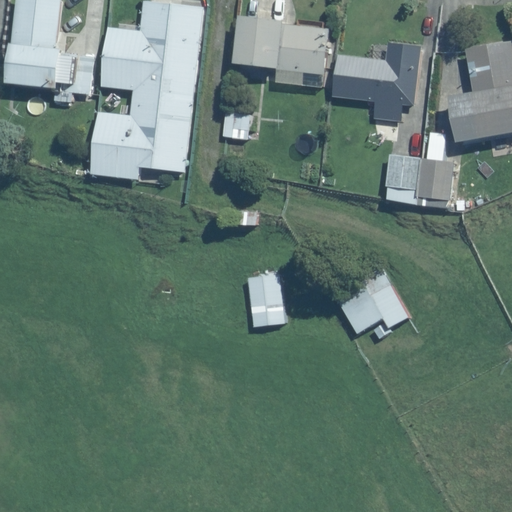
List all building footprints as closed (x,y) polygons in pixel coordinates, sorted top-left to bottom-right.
[(55,49),(60,0),(16,0),(12,44),(8,43),(4,83),(54,88),(57,51),(55,49)] [(201,10),(145,3),(142,32),(108,28),(102,86),(133,90),(130,116),(97,112),(90,175),(139,180),(141,167),(184,171),(201,10)] [(239,16),(234,62),(279,67),(277,80),(322,85),(328,29),(282,24),(282,21),(239,16)] [(339,56),(335,95),(377,100),(375,118),(401,121),(403,105),(415,107),(421,45),(389,42),(387,61),(339,56)] [(447,97),(455,143),(511,133),(511,50),(511,42),(466,50),(473,92),(447,97)] [(225,111),(222,136),(247,139),(250,114),(225,111)] [(390,155),(385,187),(415,191),(419,159),(390,155)] [(454,162),(422,159),(417,197),(449,200),(454,162)] [(340,297),(342,301),(362,336),(387,322),(392,330),(413,318),(386,271),(340,297)] [(284,276),(252,279),(258,328),(290,324),(284,276)]
